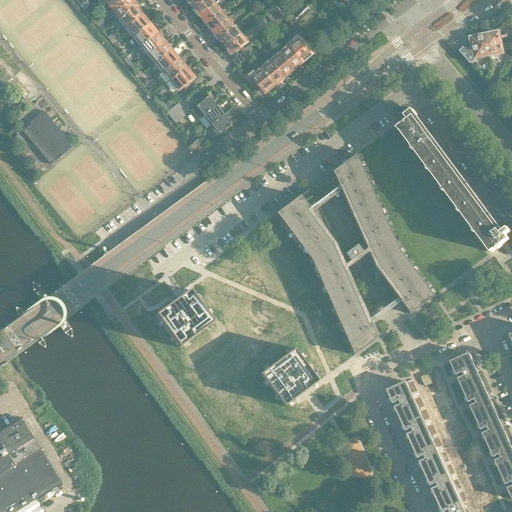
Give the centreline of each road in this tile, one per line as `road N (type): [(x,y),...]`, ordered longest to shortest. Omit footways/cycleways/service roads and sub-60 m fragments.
road 1 (tertiary): [(0,346),(318,112)]
road 2 (residential): [(419,511),(363,377),(484,323)]
road 3 (residential): [(98,244),(198,175),(201,161),(258,121)]
road 4 (residential): [(258,121),(406,2)]
road 5 (residential): [(258,121),(159,0)]
road 6 (residential): [(511,149),(426,43)]
road 7 (tertiary): [(418,27),(318,112)]
road 8 (tertiary): [(318,112),(426,43)]
